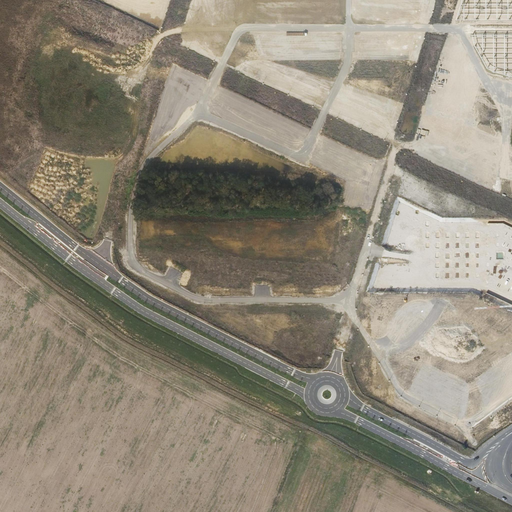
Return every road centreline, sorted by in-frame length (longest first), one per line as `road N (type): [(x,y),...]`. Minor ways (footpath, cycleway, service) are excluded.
road 1 (unclassified): [(334,377),(349,301),(447,0)]
road 2 (unclassified): [(99,264),(182,0)]
road 3 (tertiary): [(90,274),(307,397)]
road 4 (tertiary): [(315,379),(99,264)]
road 5 (tertiary): [(334,411),(511,500)]
road 6 (tertiary): [(461,459),(344,393)]
road 7 (tertiary): [(99,264),(0,183)]
